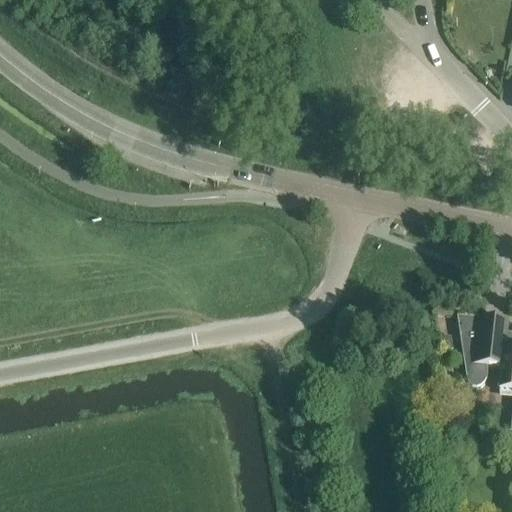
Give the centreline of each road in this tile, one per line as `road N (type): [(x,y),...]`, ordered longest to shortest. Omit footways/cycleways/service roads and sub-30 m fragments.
road 1 (unclassified): [(0,373),(309,315),(334,279),(356,195)]
road 2 (secondary): [(356,195),(140,142),(46,92),(0,56)]
road 3 (secondary): [(511,230),(356,195)]
